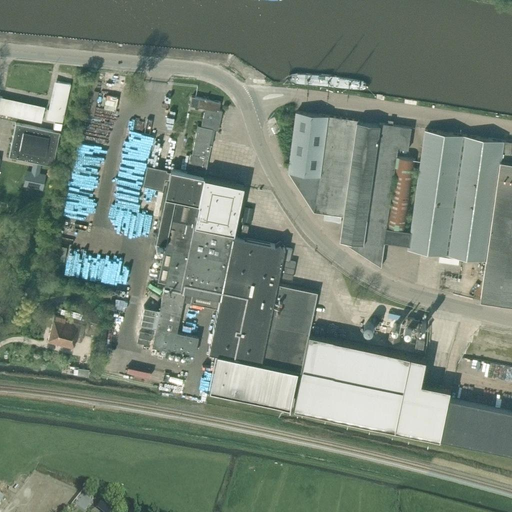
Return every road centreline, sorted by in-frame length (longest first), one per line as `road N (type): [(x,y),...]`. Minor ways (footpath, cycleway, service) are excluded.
road 1 (unknown): [(157,64),(153,95),(124,115),(100,216),(140,256),(138,346),(161,362),(200,369)]
road 2 (unclassified): [(511,321),(406,293),(345,261),(282,190),(246,104)]
road 3 (unclassified): [(511,128),(285,94),(246,104)]
road 4 (unclassified): [(0,49),(205,71),(235,87),(246,104)]
